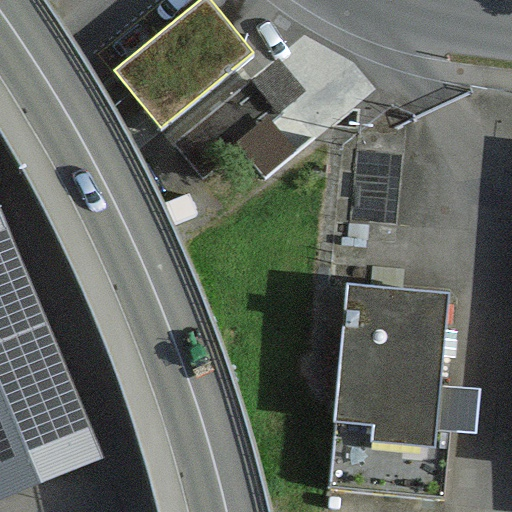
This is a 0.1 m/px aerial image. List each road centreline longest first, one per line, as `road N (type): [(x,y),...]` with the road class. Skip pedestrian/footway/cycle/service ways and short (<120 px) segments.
road 1 (secondary): [(225,511),(136,251),(0,12)]
road 2 (unclassified): [(351,0),(419,20),(511,32)]
